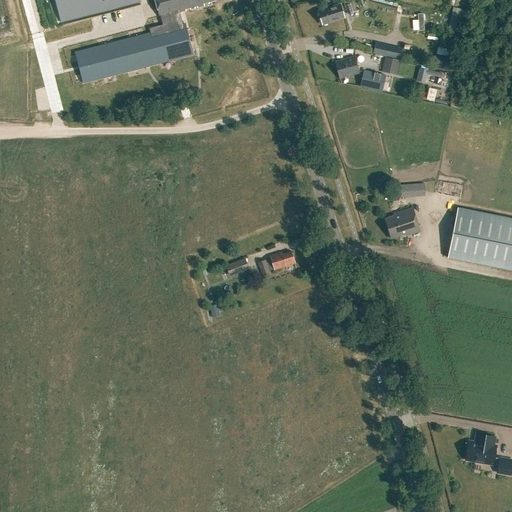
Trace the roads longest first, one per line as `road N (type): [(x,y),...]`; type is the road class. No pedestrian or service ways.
road 1 (tertiary): [(419,511),(258,0)]
road 2 (track): [(0,131),(203,127),(308,93)]
